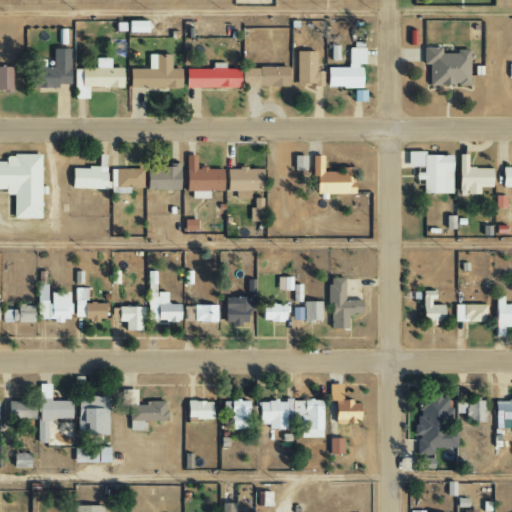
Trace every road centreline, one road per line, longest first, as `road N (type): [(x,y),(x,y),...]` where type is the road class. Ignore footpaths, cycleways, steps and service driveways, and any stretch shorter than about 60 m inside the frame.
road 1 (residential): [(389,511),(392,0)]
road 2 (residential): [(511,359),(0,357)]
road 3 (residential): [(511,125),(0,126)]
